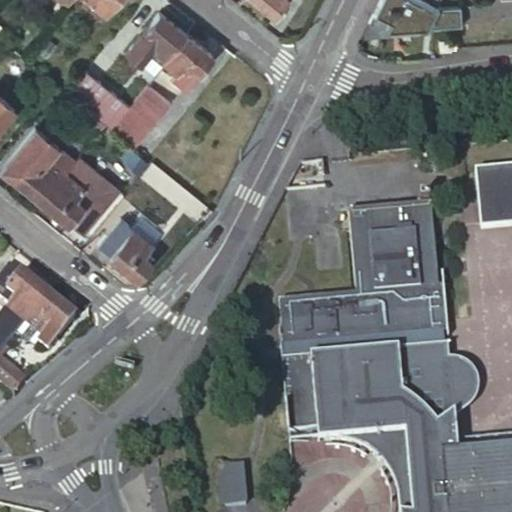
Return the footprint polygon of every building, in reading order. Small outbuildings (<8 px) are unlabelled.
[(74,0),(69,7),(96,29),(118,0),(74,0)] [(258,0),(275,13),(282,4),(283,5),(285,3),(284,2),(285,0),(258,0)] [(463,3),(445,5),(438,1),(439,0),(378,0),(369,18),(392,29),(464,24),(463,3)] [(164,63),(187,34),(160,13),(128,52),(140,62),(149,51),(164,63)] [(392,29),(369,18),(362,32),(392,29)] [(213,55),(187,34),(164,63),(176,73),(171,78),(185,89),(213,55)] [(439,39),(440,50),(458,49),(457,38),(439,39)] [(155,74),(164,63),(149,51),(140,62),(155,74)] [(88,70),(69,94),(107,124),(112,128),(130,106),(88,70)] [(112,128),(135,147),(170,103),(147,84),(130,106),(112,128)] [(0,126),(13,110),(0,99),(0,126)] [(2,166),(43,199),(76,161),(34,127),(2,166)] [(119,140),(114,147),(130,160),(136,153),(119,140)] [(43,199),(70,221),(85,232),(122,185),(83,152),(76,161),(43,199)] [(511,166),(475,170),(481,230),(511,226),(511,166)] [(511,511),(511,448),(457,453),(453,415),(435,427),(433,424),(430,421),(426,416),(422,413),(416,407),(411,403),(404,398),(397,393),(388,389),(385,351),(366,353),(365,341),(448,334),(443,287),(437,288),(431,204),(349,211),(356,295),(279,302),(283,346),(280,347),(288,434),(323,430),(325,442),(329,441),(333,441),(338,442),(343,442),(352,444),(361,448),(364,450),(373,456),(377,460),(387,472),(389,477),(395,489),(397,496),(398,509),(398,511),(511,511)] [(102,246),(112,255),(135,227),(123,218),(102,246)] [(135,227),(112,255),(139,278),(153,260),(144,253),(153,242),(135,227)] [(10,292),(24,274),(12,264),(0,278),(0,295),(13,306),(19,299),(10,292)] [(27,323),(51,295),(24,274),(10,292),(19,299),(13,306),(10,309),(27,323)] [(77,317),(51,295),(27,323),(45,337),(40,343),(50,351),(77,317)] [(20,333),(27,323),(10,309),(3,318),(20,333)] [(449,346),(448,334),(365,341),(366,353),(385,351),(388,389),(397,393),(404,398),(411,403),(416,407),(422,413),(426,416),(430,421),(433,424),(435,427),(453,415),(457,413),(460,413),(464,412),(468,410),(470,407),(473,404),(475,399),(476,394),(477,389),(477,384),(477,381),(476,376),(473,373),(471,370),(467,367),(463,364),(457,363),(453,362),(448,362),(446,346),(449,346)] [(0,356),(0,382),(9,390),(22,374),(1,356),(0,356)] [(323,430),(288,434),(289,445),(325,442),(323,430)] [(242,467),(214,469),(218,509),(246,506),(242,467)]
